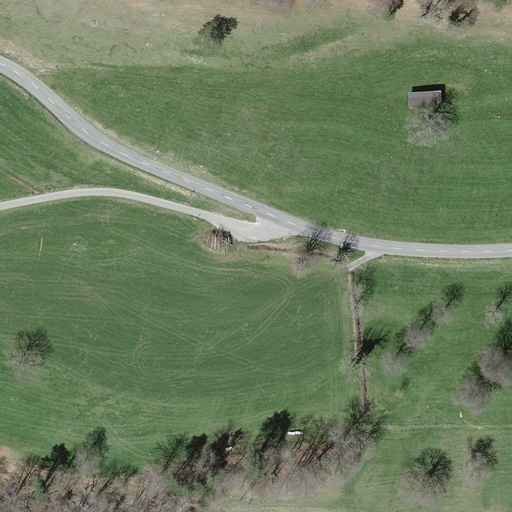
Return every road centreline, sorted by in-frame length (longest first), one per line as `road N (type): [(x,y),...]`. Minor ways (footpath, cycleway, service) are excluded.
road 1 (tertiary): [(511,249),(378,246),(293,223),(100,142),(0,62)]
road 2 (track): [(283,219),(252,229),(101,190),(0,206)]
